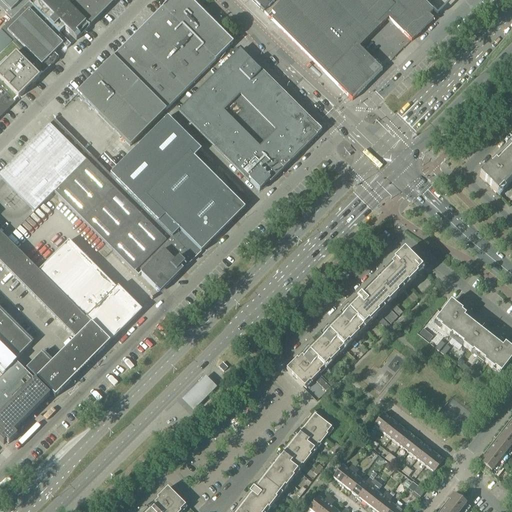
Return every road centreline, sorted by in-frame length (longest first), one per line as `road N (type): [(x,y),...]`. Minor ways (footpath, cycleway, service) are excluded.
road 1 (residential): [(121,511),(154,477),(170,473),(395,239),(511,325)]
road 2 (secondary): [(376,152),(17,511)]
road 3 (unclassified): [(349,123),(0,473)]
road 4 (secondary): [(53,511),(395,171)]
road 5 (unknown): [(183,289),(72,162),(33,177),(0,218)]
road 6 (unclassified): [(0,145),(142,0)]
road 7 (secondary): [(511,16),(376,152)]
road 8 (unclassified): [(474,0),(349,123)]
road 9 (unclassified): [(349,123),(225,0)]
road 10 (secondary): [(395,171),(511,53)]
road 11 (tertiary): [(511,276),(395,171)]
road 12 (residential): [(511,221),(466,177),(511,123)]
road 13 (residential): [(219,511),(296,419)]
